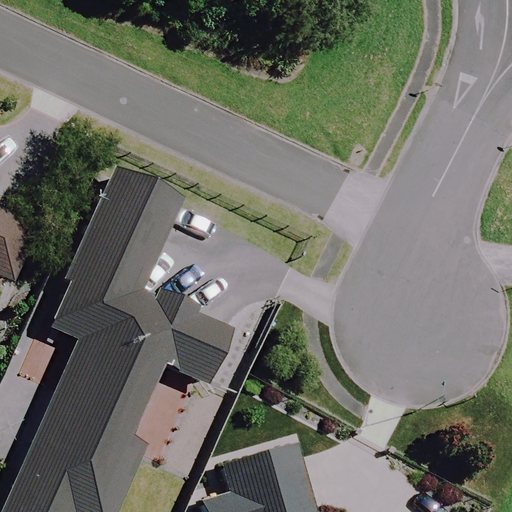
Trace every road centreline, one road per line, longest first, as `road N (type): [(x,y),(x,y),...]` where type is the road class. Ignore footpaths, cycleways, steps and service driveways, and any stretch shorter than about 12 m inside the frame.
road 1 (residential): [(0,47),(423,239)]
road 2 (residential): [(423,239),(476,108)]
